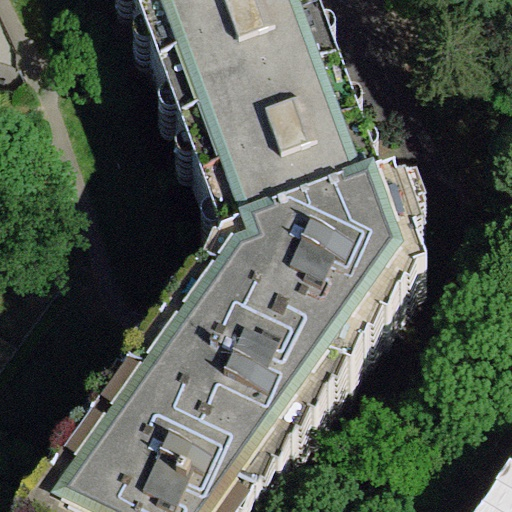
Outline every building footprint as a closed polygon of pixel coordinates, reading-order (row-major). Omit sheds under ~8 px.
[(122,0),(138,43),(255,0),(122,0)] [(340,98),(302,0),(255,0),(138,43),(181,157),(340,98)] [(383,212),(340,98),(181,157),(223,272),(234,268),(383,212)] [(383,212),(234,268),(237,276),(222,309),(265,327),(255,351),(305,373),(301,383),(343,404),(345,399),(353,404),(382,351),(388,353),(414,303),(426,299),(396,208),(383,212)] [(265,327),(222,309),(203,300),(184,346),(178,356),(167,351),(138,409),(148,413),(193,432),(183,452),(231,474),(216,510),(219,511),(267,511),(273,501),(281,504),(310,452),(317,453),(343,404),(301,383),(305,373),(255,351),(265,327)] [(148,413),(138,409),(130,405),(106,458),(96,453),(70,507),(59,504),(54,511),(219,511),(216,510),(231,474),(183,452),(193,432),(148,413)]
